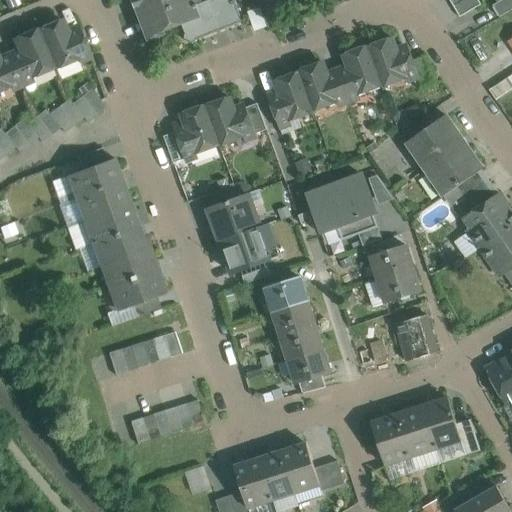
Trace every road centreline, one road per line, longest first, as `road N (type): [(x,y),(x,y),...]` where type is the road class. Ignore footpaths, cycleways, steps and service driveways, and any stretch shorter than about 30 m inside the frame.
road 1 (residential): [(132,101),(250,427),(280,435),(342,417)]
road 2 (residential): [(371,0),(335,26),(132,101)]
road 3 (residential): [(511,145),(419,0)]
road 4 (residential): [(361,411),(320,273)]
road 5 (residential): [(457,374),(409,242)]
